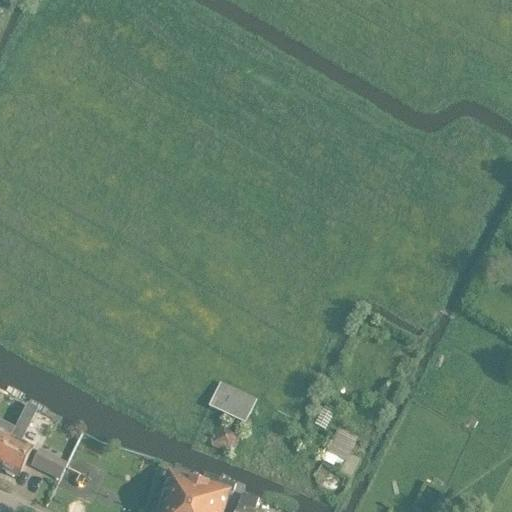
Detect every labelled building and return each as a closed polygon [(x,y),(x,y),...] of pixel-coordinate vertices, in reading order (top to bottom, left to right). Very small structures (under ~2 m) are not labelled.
[(209,408),(245,425),(256,401),(220,384),(209,408)] [(10,437),(0,457),(0,468),(6,471),(6,473),(12,476),(14,475),(18,477),(32,448),(20,442),(36,410),(26,405),(10,437)] [(0,457),(10,437),(15,428),(0,420),(0,457)] [(322,459),(323,460),(333,464),(333,465),(334,462),(337,457),(340,458),(344,460),(346,461),(346,460),(350,453),(356,440),(336,430),(330,443),(326,450),(322,459)] [(38,450),(31,465),(59,479),(66,465),(38,450)] [(221,511),(227,493),(169,474),(157,511),(221,511)] [(205,474),(202,483),(217,488),(220,479),(205,474)] [(235,511),(257,511),(254,511),(258,499),(241,494),(235,511)]
